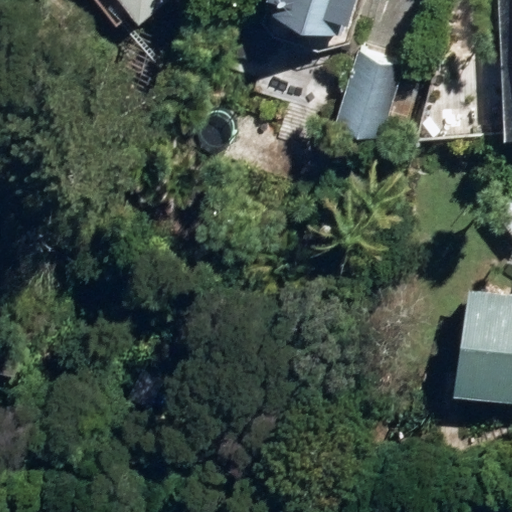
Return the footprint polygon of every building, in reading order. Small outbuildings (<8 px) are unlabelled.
[(111,0),(119,9),(129,0),(111,0)] [(272,0),(332,20),(338,0),(272,0)] [(511,0),(487,0),(491,129),(511,128),(511,0)] [(321,107),(367,124),(392,56),(346,39),(321,107)] [(431,378),(511,388),(511,282),(445,273),(431,378)]
